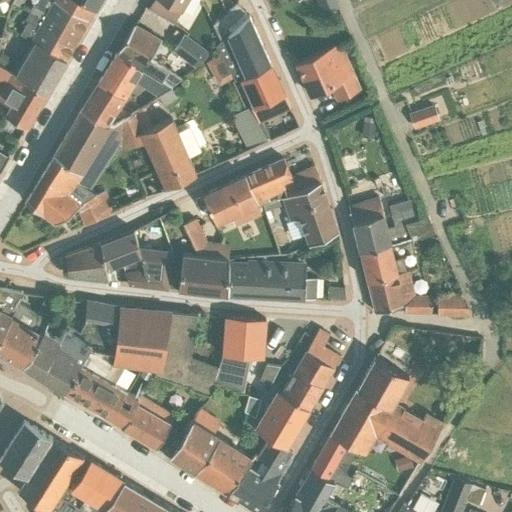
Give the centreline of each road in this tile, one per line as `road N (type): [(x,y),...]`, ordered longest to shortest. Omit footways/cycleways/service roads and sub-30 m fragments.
road 1 (residential): [(362,313),(30,276)]
road 2 (residential): [(30,276),(59,246),(316,128)]
road 3 (residential): [(0,211),(122,0)]
road 4 (residential): [(225,511),(18,391)]
road 5 (residential): [(269,511),(353,366),(362,313)]
road 6 (residential): [(362,313),(361,284),(316,128)]
road 7 (residential): [(257,0),(316,128)]
